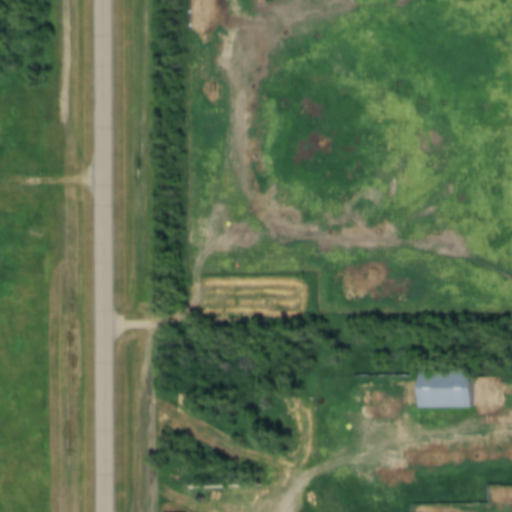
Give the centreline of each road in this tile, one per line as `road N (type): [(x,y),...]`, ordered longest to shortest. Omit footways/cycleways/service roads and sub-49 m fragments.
road 1 (tertiary): [(108,511),(106,0)]
road 2 (track): [(108,325),(172,326),(272,312)]
